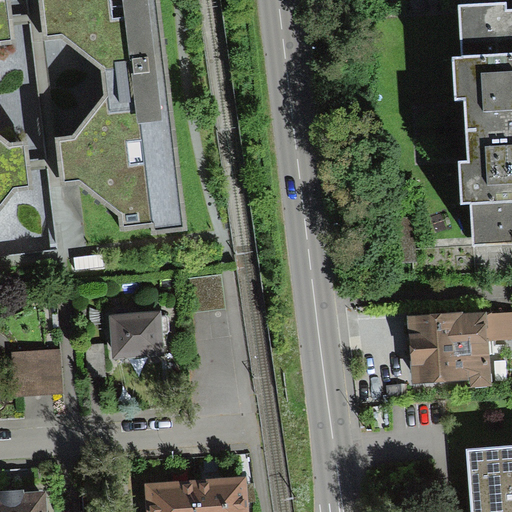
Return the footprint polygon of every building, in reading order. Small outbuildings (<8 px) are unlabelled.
[(0,0),(0,214),(16,195),(34,193),(32,169),(29,139),(6,141),(0,135),(0,54),(2,51),(18,48),(13,25),(7,0),(0,0)] [(42,0),(50,42),(63,40),(102,74),(102,105),(74,138),(61,140),(66,188),(82,187),(120,218),(121,233),(155,230),(156,235),(187,232),(161,0),(42,0)] [(511,9),(505,10),(505,1),(457,4),(461,63),(452,64),(453,87),(454,105),(464,104),(468,170),(461,170),(462,184),(464,212),(472,211),(474,246),(511,243),(511,9)] [(223,310),(219,278),(187,282),(191,314),(223,310)] [(413,393),(489,394),(489,323),(413,322),(413,393)] [(172,323),(116,327),(120,372),(175,368),(172,323)] [(69,391),(66,345),(24,347),(26,393),(69,391)] [(511,511),(511,440),(459,445),(464,511),(511,511)] [(150,497),(151,511),(250,511),(248,488),(150,497)]
